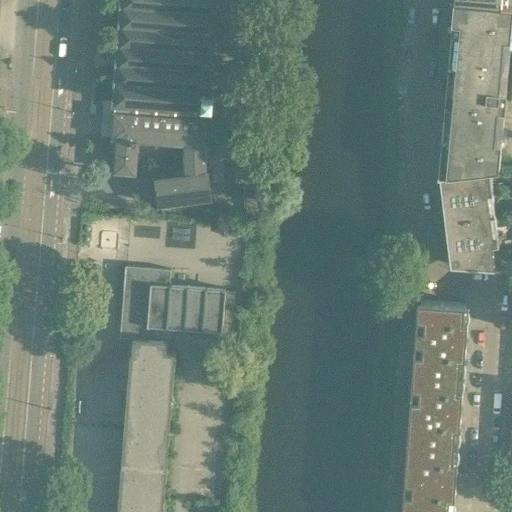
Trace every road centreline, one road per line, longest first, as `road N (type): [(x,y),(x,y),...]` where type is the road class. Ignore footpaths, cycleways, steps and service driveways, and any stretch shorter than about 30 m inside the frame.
road 1 (residential): [(486,511),(497,285),(426,280),(412,161),(429,0)]
road 2 (secondary): [(29,511),(68,0)]
road 3 (secondary): [(27,24),(0,347)]
